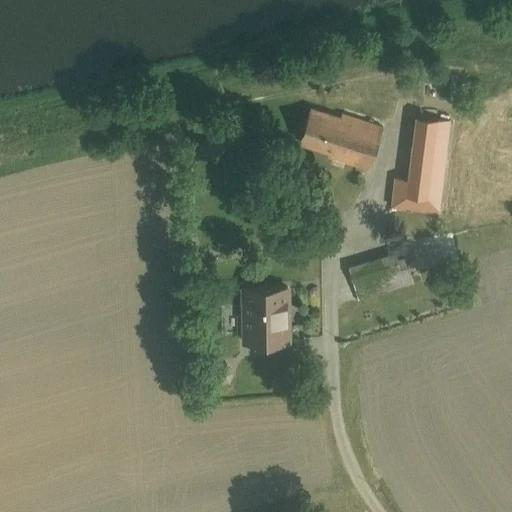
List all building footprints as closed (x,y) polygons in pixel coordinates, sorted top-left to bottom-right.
[(374,127),(300,107),(291,143),(364,163),(374,127)] [(445,216),(455,120),(414,116),(408,181),(403,181),(385,179),(382,209),(445,216)] [(445,239),(449,267),(464,265),(460,237),(445,239)] [(414,247),(348,263),(357,300),(423,284),(414,247)] [(293,287),(247,287),(247,341),(293,341),(293,287)] [(215,365),(216,386),(236,386),(235,364),(215,365)]
